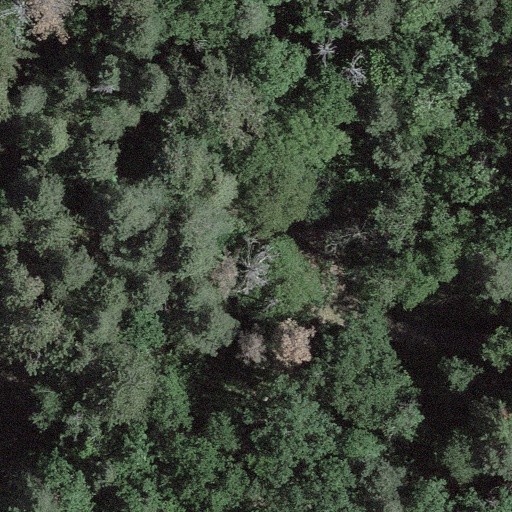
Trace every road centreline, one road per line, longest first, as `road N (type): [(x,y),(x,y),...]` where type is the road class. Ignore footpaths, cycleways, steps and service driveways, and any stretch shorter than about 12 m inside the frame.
road 1 (track): [(313,245),(0,137)]
road 2 (track): [(313,245),(440,166),(511,97)]
